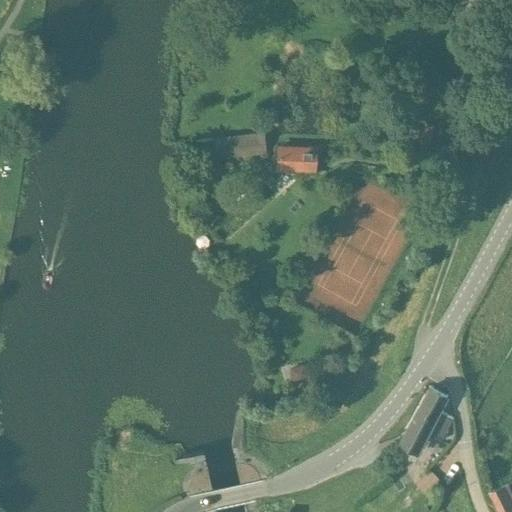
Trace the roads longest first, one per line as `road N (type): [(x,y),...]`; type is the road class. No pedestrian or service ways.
road 1 (tertiary): [(184,511),(295,482),(358,444),(432,353),(511,210)]
road 2 (track): [(474,168),(423,320),(412,380)]
road 3 (track): [(432,353),(462,406),(482,511)]
road 4 (track): [(349,159),(474,168)]
